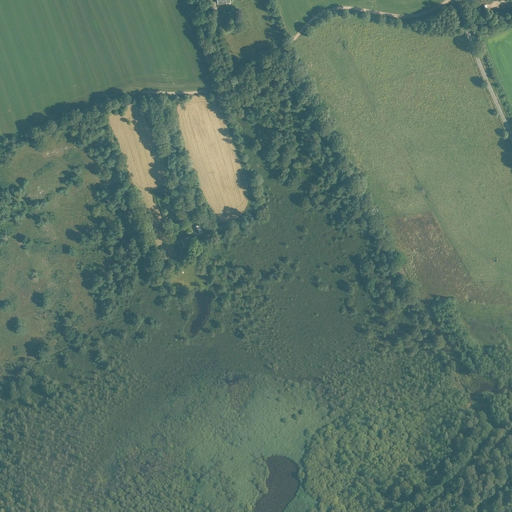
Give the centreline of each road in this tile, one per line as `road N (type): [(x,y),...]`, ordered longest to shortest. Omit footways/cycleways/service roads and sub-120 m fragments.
road 1 (track): [(452,0),(407,16),(331,8),(225,86),(140,91),(0,146)]
road 2 (unclassified): [(511,138),(457,0)]
